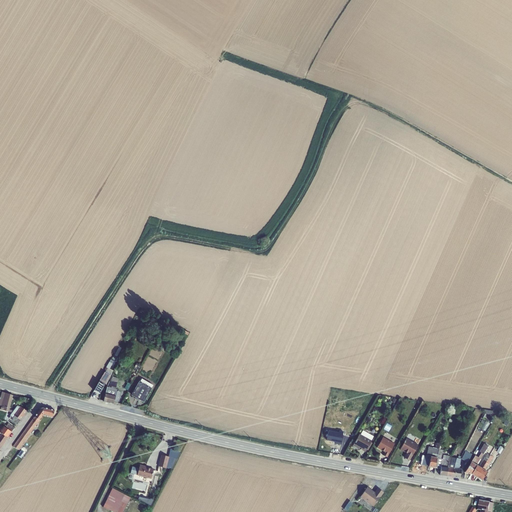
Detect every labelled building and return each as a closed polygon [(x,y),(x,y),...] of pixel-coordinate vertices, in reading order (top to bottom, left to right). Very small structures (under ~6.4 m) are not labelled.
[(98,382),(93,391),(99,394),(104,385),(110,375),(113,370),(109,368),(110,366),(108,364),(104,372),(98,382)] [(105,393),(103,401),(114,404),(114,402),(118,403),(121,392),(117,391),(117,389),(115,389),(117,382),(118,379),(112,376),(111,379),(110,379),(110,381),(110,382),(108,382),(105,393)] [(139,381),(131,395),(143,403),(152,388),(151,388),(153,385),(141,379),(140,382),(139,381)] [(2,392),(0,397),(0,406),(0,407),(0,408),(0,409),(9,412),(12,412),(13,410),(9,410),(13,395),(2,392)] [(10,416),(9,419),(17,425),(20,420),(27,411),(20,406),(20,407),(17,406),(13,410),(12,412),(9,416),(10,416)] [(34,417),(39,420),(43,415),(52,417),(54,410),(43,407),(41,407),(34,417)] [(39,420),(34,417),(13,446),(18,450),(39,421),(39,420)] [(0,432),(1,434),(4,436),(5,436),(8,438),(7,437),(11,432),(14,428),(8,423),(5,427),(3,426),(0,423),(0,432)] [(386,423),(383,428),(388,431),(391,426),(386,423)] [(359,434),(352,446),(358,450),(359,449),(365,452),(366,450),(368,451),(372,443),(371,442),(371,441),(371,440),(373,436),(363,430),(360,434),(359,434)] [(328,433),(326,442),(335,444),(335,445),(340,446),(343,434),(338,433),(338,435),(328,433)] [(383,437),(377,448),(384,452),(383,455),(387,457),(394,444),(383,437)] [(406,438),(400,449),(406,453),(404,458),(409,461),(418,445),(406,438)] [(422,455),(420,465),(428,467),(434,468),(437,458),(439,446),(440,444),(436,443),(435,448),(428,447),(426,456),(422,455)] [(480,453),(483,454),(488,446),(484,444),(479,452),(480,453)] [(437,458),(434,468),(441,469),(440,475),(447,476),(448,468),(448,467),(449,457),(450,456),(443,455),(442,459),(441,459),(441,455),(442,455),(443,450),(440,450),(441,446),(439,446),(437,458)] [(471,462),(464,473),(471,474),(476,465),(477,465),(483,454),(480,453),(478,457),(474,455),(471,462)] [(476,465),(471,474),(476,477),(482,468),(490,455),(487,453),(479,467),(477,465),(476,465)] [(161,455),(158,466),(166,468),(167,465),(170,466),(172,458),(169,457),(161,455)] [(482,468),(476,477),(481,480),(487,472),(484,470),(488,464),(493,457),(490,455),(482,468)] [(448,468),(447,476),(454,477),(455,471),(454,471),(454,468),(456,458),(449,457),(448,467),(448,468)] [(132,466),(131,473),(137,475),(151,479),(153,469),(146,467),(146,466),(140,465),(139,468),(132,466)] [(147,490),(148,484),(135,481),(134,487),(147,490)] [(367,487),(360,497),(373,507),(383,493),(377,488),(374,492),(367,487)] [(112,488),(103,507),(113,511),(122,511),(130,497),(112,488)] [(479,500),(478,510),(481,510),(480,511),(488,511),(491,511),(492,511),(494,503),(490,502),(479,500)]
